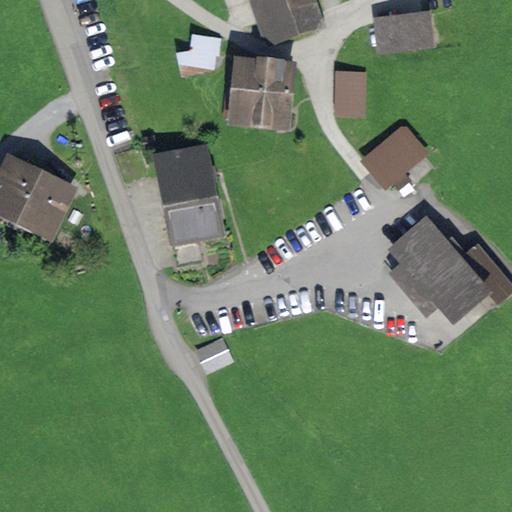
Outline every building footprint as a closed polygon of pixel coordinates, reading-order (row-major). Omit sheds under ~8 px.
[(257,0),(270,41),(321,25),(313,0),(257,0)] [(433,14),(373,19),(376,56),(436,51),(433,14)] [(219,40),(192,35),(191,43),(189,52),(177,55),(180,66),(182,78),(213,72),(219,40)] [(293,132),(298,67),(237,63),(233,128),(293,132)] [(362,115),(363,76),(337,75),(336,114),(362,115)] [(403,126),(364,160),(389,189),(428,155),(403,126)] [(212,146),(156,159),(177,252),(233,239),(212,146)] [(70,188),(10,161),(0,182),(0,209),(50,232),(70,188)] [(427,220),(390,253),(461,331),(498,298),(427,220)] [(229,344),(202,356),(212,377),(239,365),(229,344)]
